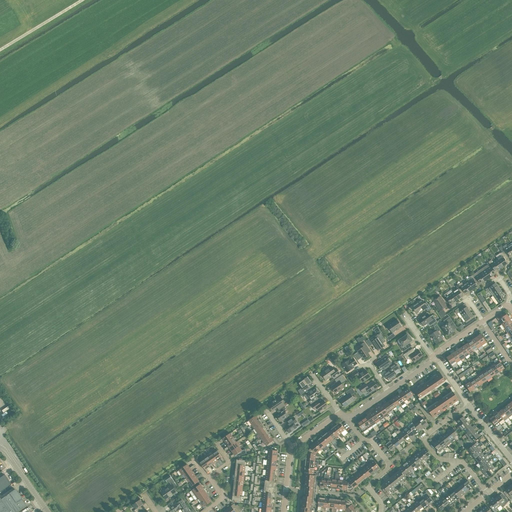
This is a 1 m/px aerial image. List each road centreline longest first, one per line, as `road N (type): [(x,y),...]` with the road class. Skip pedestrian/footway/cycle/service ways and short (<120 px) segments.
road 1 (residential): [(487,492),(464,463),(437,459),(423,438),(467,405)]
road 2 (residential): [(380,511),(368,484),(389,463),(343,416)]
